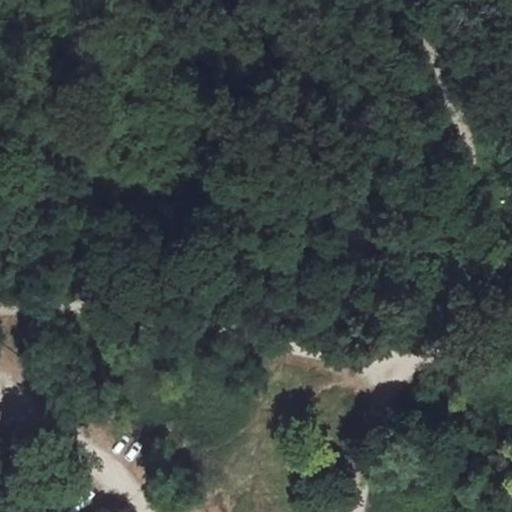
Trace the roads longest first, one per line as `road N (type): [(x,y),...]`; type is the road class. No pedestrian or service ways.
road 1 (track): [(0,305),(86,307),(358,356),(419,350)]
road 2 (track): [(419,350),(439,261),(459,216),(464,148),(405,0)]
road 3 (track): [(0,392),(141,511)]
road 4 (track): [(352,511),(361,455),(384,395),(419,350)]
